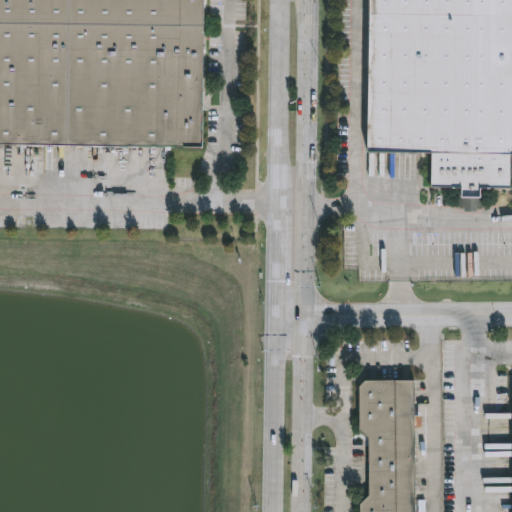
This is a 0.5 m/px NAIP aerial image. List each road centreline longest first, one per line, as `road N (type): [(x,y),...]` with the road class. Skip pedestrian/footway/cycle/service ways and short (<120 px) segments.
road 1 (secondary): [(302,316),(306,0)]
road 2 (residential): [(511,316),(302,316)]
road 3 (secondary): [(276,0),(273,207)]
road 4 (secondary): [(271,316),(271,511)]
road 5 (secondary): [(302,511),(302,316)]
